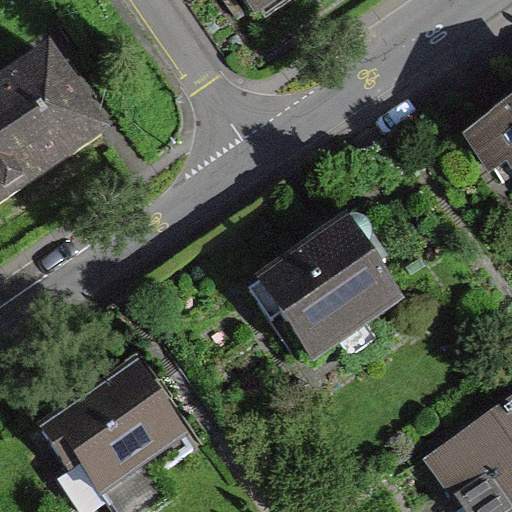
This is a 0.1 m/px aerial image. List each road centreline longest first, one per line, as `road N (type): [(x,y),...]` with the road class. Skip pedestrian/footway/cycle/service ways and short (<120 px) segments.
road 1 (residential): [(251,151),(0,317)]
road 2 (residential): [(484,0),(251,151)]
road 3 (residential): [(147,0),(251,151)]
